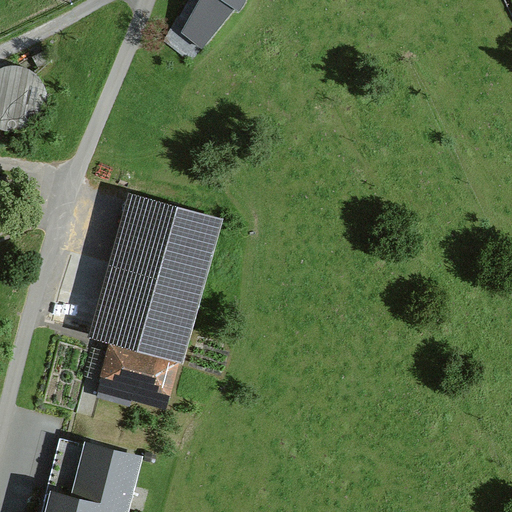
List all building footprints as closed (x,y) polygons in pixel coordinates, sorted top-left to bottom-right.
[(192,0),(176,25),(207,46),(237,0),(192,0)] [(33,113),(44,77),(0,63),(0,121),(17,127),(22,110),(33,113)] [(223,213),(129,187),(88,331),(182,357),(223,213)] [(180,359),(109,339),(98,377),(169,397),(180,359)] [(53,484),(46,511),(98,511),(101,500),(122,506),(136,455),(88,442),(76,490),(53,484)]
